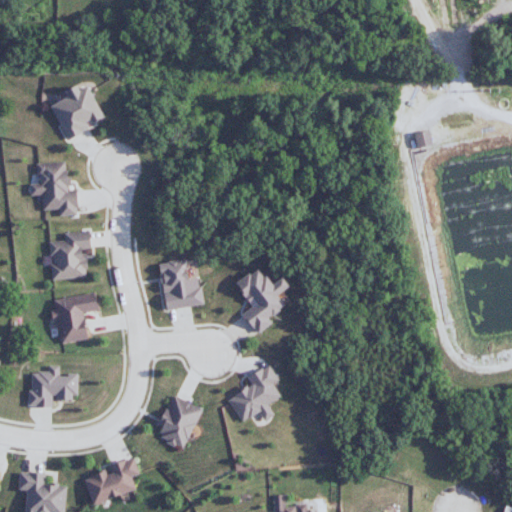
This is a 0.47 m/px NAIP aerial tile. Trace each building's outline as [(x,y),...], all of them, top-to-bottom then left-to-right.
[(82,87),(71,93),(69,87),(55,94),(58,100),(45,106),(62,139),(99,121),(82,87)] [(411,135),(414,148),(427,145),(424,132),(411,135)] [(33,164),(34,184),(26,185),(27,196),(38,195),(39,211),(55,210),(55,217),(74,215),(72,191),(63,191),(61,163),(33,164)] [(48,280),(85,279),(82,233),(60,234),(61,241),(46,242),(48,280)] [(79,312),(94,310),(91,293),(49,300),(57,344),(84,339),(79,312)] [(225,396),(236,422),(254,414),(257,422),(269,417),(263,404),(276,398),(269,383),(273,382),(266,366),(243,375),(247,387),(225,396)] [(177,449),(199,411),(171,396),(150,434),(177,449)] [(78,474),(87,503),(131,490),(127,476),(134,474),(129,459),(78,474)] [(59,511),(60,485),(40,485),(41,473),(14,472),(13,490),(20,490),(19,511),(59,511)]
